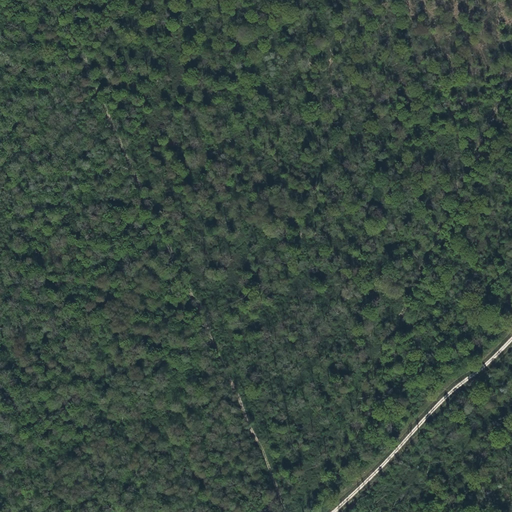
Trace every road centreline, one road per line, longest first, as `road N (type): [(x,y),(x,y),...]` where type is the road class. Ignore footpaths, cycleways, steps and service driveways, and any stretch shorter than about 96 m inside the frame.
road 1 (track): [(65,0),(289,511)]
road 2 (track): [(333,511),(511,338)]
